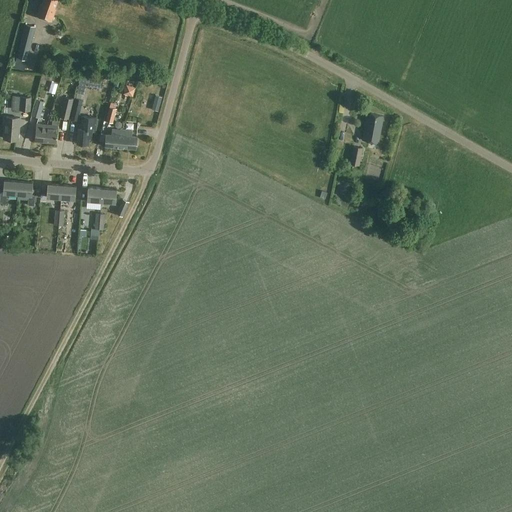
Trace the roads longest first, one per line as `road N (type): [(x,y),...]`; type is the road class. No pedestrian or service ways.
road 1 (unclassified): [(511,170),(306,54),(195,11)]
road 2 (track): [(152,169),(0,469)]
road 3 (unclassified): [(0,160),(152,169),(195,11)]
